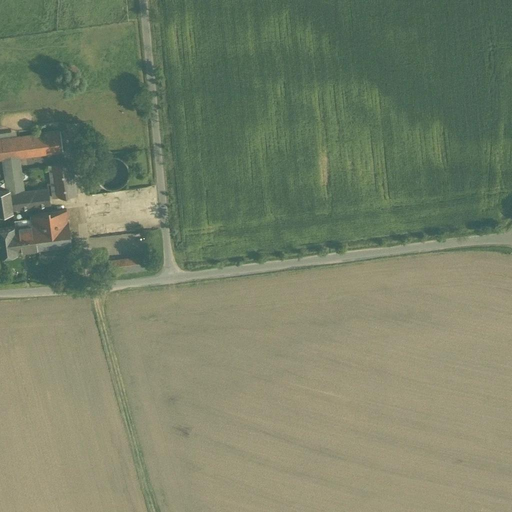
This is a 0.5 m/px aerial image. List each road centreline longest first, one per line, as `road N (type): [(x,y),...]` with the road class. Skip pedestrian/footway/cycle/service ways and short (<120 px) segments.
road 1 (unclassified): [(511,242),(171,277)]
road 2 (unclassified): [(171,277),(145,0)]
road 3 (track): [(92,287),(152,511)]
road 4 (unclassified): [(171,277),(0,292)]
road 5 (unknown): [(92,287),(75,126)]
